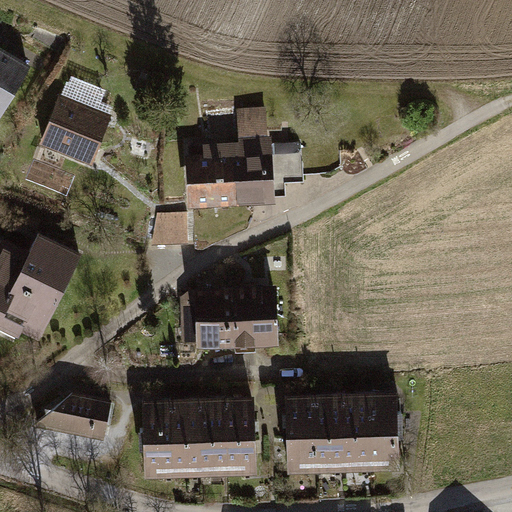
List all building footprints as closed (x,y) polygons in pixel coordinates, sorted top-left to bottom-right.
[(0,125),(30,65),(3,49),(0,53),(0,125)] [(58,93),(37,151),(97,173),(100,162),(118,115),(58,93)] [(194,145),(197,201),(272,196),(269,140),(194,145)] [(160,212),(162,242),(192,241),(190,210),(160,212)] [(79,252),(37,232),(34,237),(24,257),(0,306),(0,320),(38,338),(79,252)] [(0,306),(24,257),(3,247),(0,252),(0,306)] [(194,286),(195,345),(236,345),(235,285),(194,286)] [(276,285),(235,285),(236,345),(277,346),(276,285)] [(38,421),(102,434),(111,402),(71,392),(38,421)] [(392,394),(364,395),(366,472),(392,471),(392,394)] [(339,395),(316,396),(317,473),(340,473),(339,395)] [(364,395),(339,395),(340,473),(366,472),(364,395)] [(285,396),(287,474),(317,473),(316,396),(285,396)] [(247,398),(220,399),(221,469),(249,469),(247,398)] [(220,399),(195,400),(197,469),(221,469),(220,399)] [(142,401),(144,471),(173,470),(171,400),(142,401)] [(195,400),(171,400),(173,470),(197,469),(195,400)]
